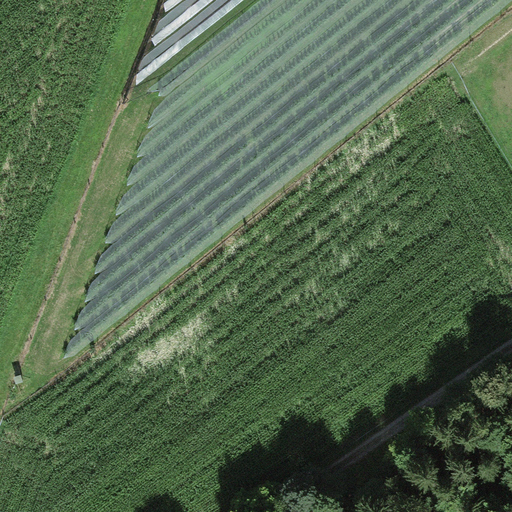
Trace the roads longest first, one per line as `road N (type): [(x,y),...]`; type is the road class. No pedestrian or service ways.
road 1 (track): [(243,236),(511,26)]
road 2 (track): [(511,350),(280,511)]
